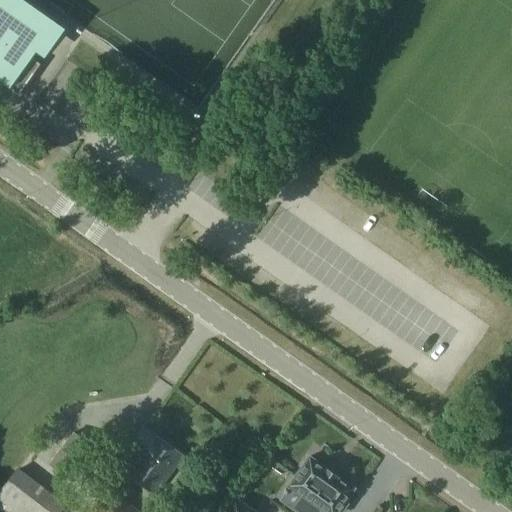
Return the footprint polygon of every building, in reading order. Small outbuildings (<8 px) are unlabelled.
[(0,0),(0,82),(18,95),(40,63),(32,58),(56,23),(23,0),(11,0),(6,8),(0,3),(0,0)] [(125,470),(154,493),(183,456),(144,426),(122,455),(131,462),(125,470)] [(73,432),(49,463),(72,480),(95,448),(73,432)] [(66,511),(74,501),(40,473),(42,471),(25,457),(0,490),(0,511),(66,511)] [(353,488),(310,457),(309,458),(293,481),(291,484),(290,484),(289,485),(291,486),(306,496),(328,511),(335,511),(336,511),(341,511),(348,503),(344,500),(352,489),(353,488)] [(140,511),(108,488),(89,511),(140,511)] [(243,511),(231,502),(224,511),(243,511)]
